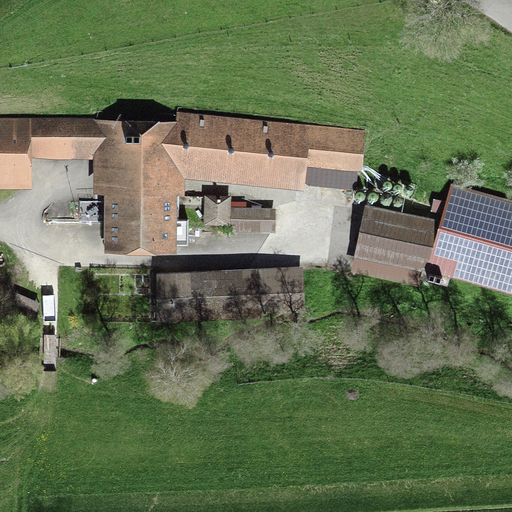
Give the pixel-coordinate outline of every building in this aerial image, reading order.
[(303,188),(307,164),(316,166),(315,171),(336,173),(338,167),(361,169),(366,130),(176,110),(176,119),(94,117),(94,157),(93,200),(79,201),(79,219),(100,219),(102,246),(177,248),(177,192),(185,192),(185,177),(303,188)] [(0,186),(31,186),(31,157),(31,117),(0,116),(0,186)] [(94,157),(94,117),(31,117),(31,157),(94,157)] [(366,202),(351,269),(420,285),(421,279),(448,284),(451,275),(511,293),(511,199),(451,182),(440,218),(366,202)] [(232,193),(205,192),(204,223),(231,224),(231,230),(276,231),(276,207),(231,206),(232,193)] [(303,265),(155,270),(157,320),(305,315),(303,265)] [(32,318),(40,301),(17,291),(9,308),(32,318)]
